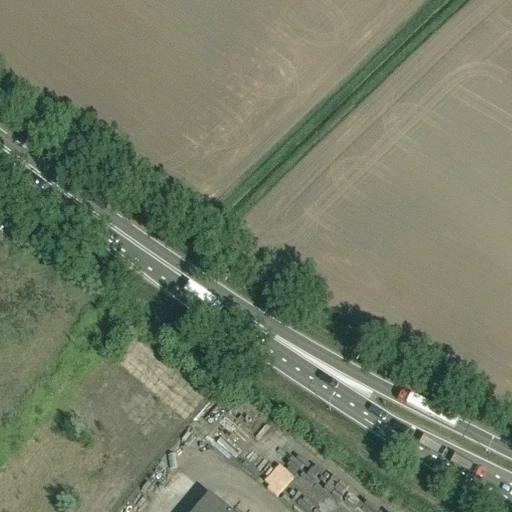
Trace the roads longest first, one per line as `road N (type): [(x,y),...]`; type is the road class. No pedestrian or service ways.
road 1 (primary): [(281,342),(343,397),(511,493)]
road 2 (primary): [(511,454),(281,342)]
road 3 (primary): [(149,255),(0,145)]
road 4 (primary): [(149,255),(281,342)]
